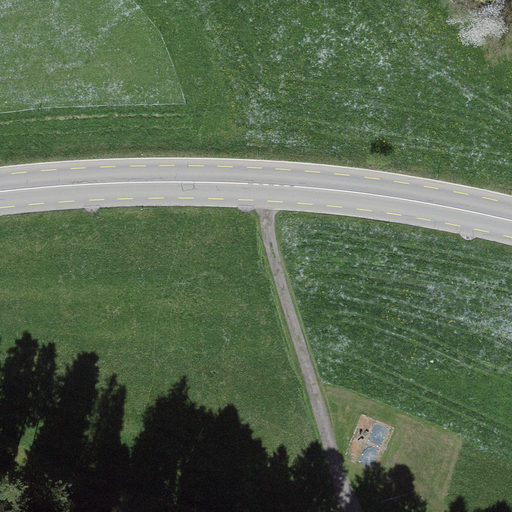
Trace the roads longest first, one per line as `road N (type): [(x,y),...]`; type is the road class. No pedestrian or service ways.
road 1 (primary): [(0,189),(243,185),(391,195),(511,216)]
road 2 (track): [(355,511),(266,238),(268,187)]
